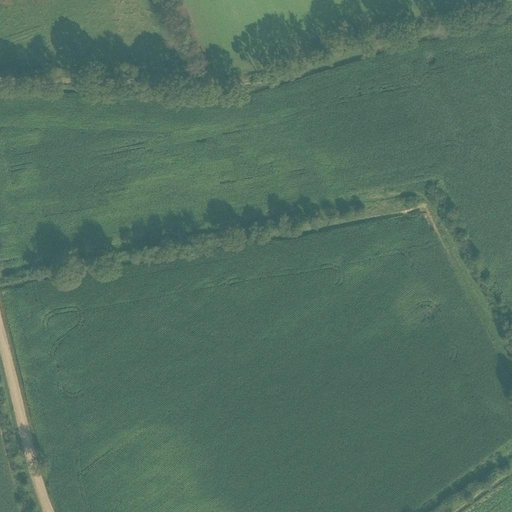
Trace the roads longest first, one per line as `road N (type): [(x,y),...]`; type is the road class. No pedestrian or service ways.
road 1 (track): [(0,79),(247,84),(511,14)]
road 2 (track): [(46,511),(0,333)]
